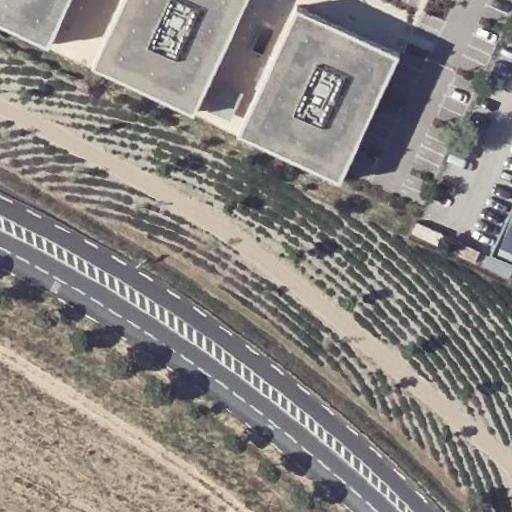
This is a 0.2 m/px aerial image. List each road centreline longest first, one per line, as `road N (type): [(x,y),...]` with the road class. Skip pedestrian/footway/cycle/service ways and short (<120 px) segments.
road 1 (secondary): [(402,511),(219,341),(0,203)]
road 2 (secondary): [(0,245),(209,368),(394,511)]
